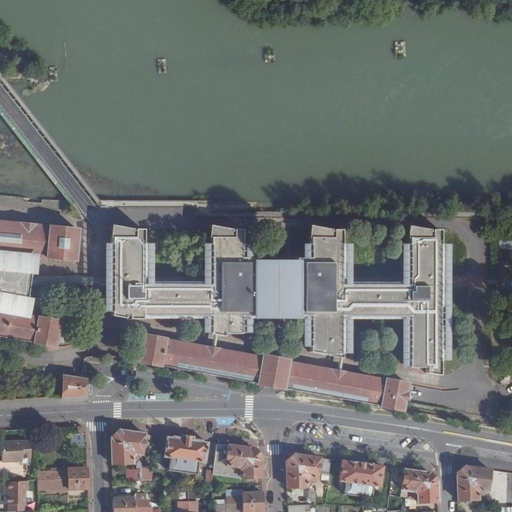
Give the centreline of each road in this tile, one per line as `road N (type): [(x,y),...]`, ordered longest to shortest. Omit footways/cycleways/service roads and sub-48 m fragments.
road 1 (residential): [(271,409),(130,379),(103,394),(96,410)]
road 2 (primary): [(96,410),(271,409)]
road 3 (primary): [(271,409),(444,434)]
